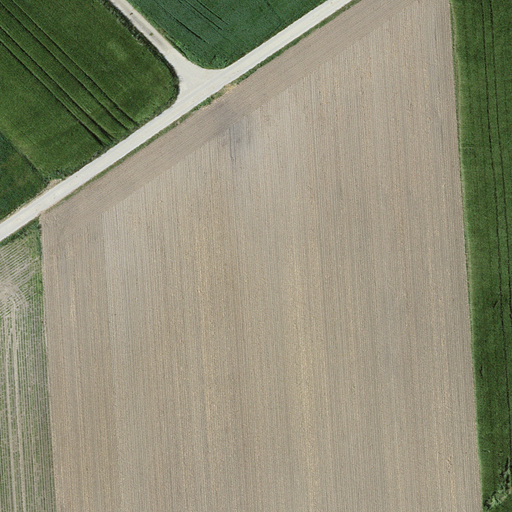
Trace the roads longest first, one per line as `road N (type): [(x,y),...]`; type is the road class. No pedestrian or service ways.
road 1 (track): [(0,229),(330,0)]
road 2 (track): [(116,0),(202,86)]
